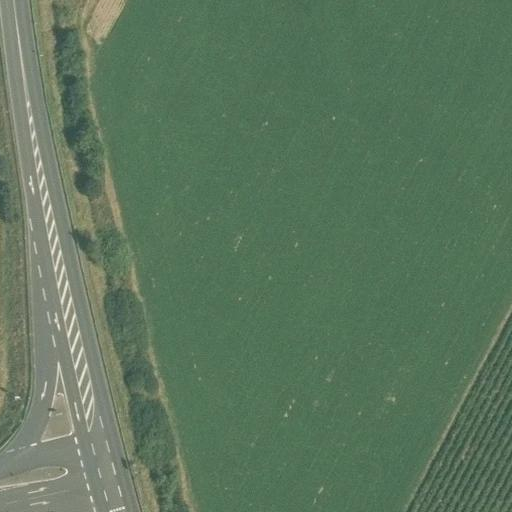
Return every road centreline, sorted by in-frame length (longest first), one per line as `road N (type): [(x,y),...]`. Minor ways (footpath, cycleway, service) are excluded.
road 1 (track): [(511,193),(182,0)]
road 2 (primary): [(17,0),(53,259)]
road 3 (primary): [(53,259),(44,406),(29,444),(0,468)]
road 4 (primary): [(53,259),(93,446)]
